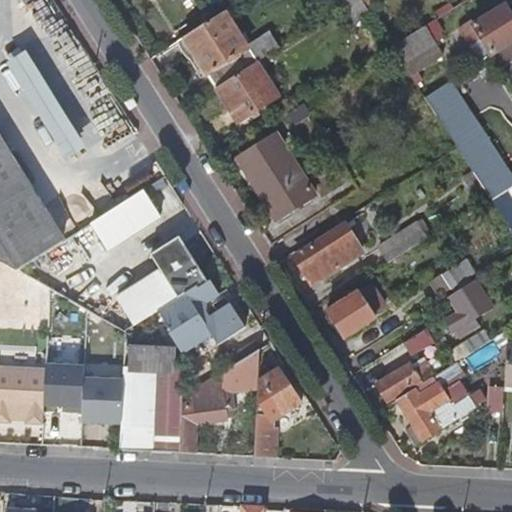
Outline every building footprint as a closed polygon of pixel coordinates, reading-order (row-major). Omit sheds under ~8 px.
[(324,0),(333,13),(345,5),(352,0),(324,0)] [(356,23),(369,14),(364,7),(359,0),(352,0),(345,5),(356,23)] [(433,12),(437,17),(451,8),(448,3),(433,12)] [(511,41),(511,24),(501,7),(471,26),(467,28),(487,58),(490,56),(511,41)] [(256,63),(276,49),(270,39),(247,53),(223,13),(217,18),(182,40),(214,90),(256,63)] [(435,19),(429,22),(436,33),(442,29),(435,19)] [(467,28),(471,26),(469,21),(454,29),(465,49),(468,47),(477,64),(487,58),(467,28)] [(436,33),(429,22),(390,48),(392,50),(396,58),(409,77),(417,72),(441,56),(432,43),(439,37),(436,33)] [(511,41),(490,56),(498,70),(511,60),(511,41)] [(396,58),(392,50),(384,55),(389,63),(396,58)] [(87,149),(26,52),(7,64),(68,161),(87,149)] [(256,63),(214,90),(236,124),(277,98),(256,63)] [(409,77),(414,86),(422,81),(417,72),(409,77)] [(448,83),(422,99),(456,151),(460,157),(485,140),(448,83)] [(274,222),(311,197),(273,135),(240,155),(263,194),(259,198),(274,222)] [(0,258),(19,270),(63,241),(0,139),(0,258)] [(488,201),(500,193),(507,187),(511,184),(511,183),(485,140),(460,157),(470,173),(485,196),(488,201)] [(475,203),(485,196),(470,173),(460,180),(475,203)] [(511,207),(511,195),(507,187),(500,193),(510,209),(511,207)] [(159,216),(143,190),(90,223),(107,250),(159,216)] [(511,212),(510,209),(500,193),(488,201),(511,237),(511,212)] [(389,264),(419,245),(408,226),(379,246),(389,264)] [(86,227),(71,235),(83,260),(87,258),(93,271),(105,265),(86,227)] [(358,254),(340,228),(293,259),(310,286),(358,254)] [(185,295),(206,282),(184,246),(178,236),(149,254),(159,270),(115,298),(133,327),(160,310),(185,295)] [(472,275),(463,261),(438,277),(426,285),(434,299),(447,291),(472,275)] [(495,307),(477,279),(448,297),(458,312),(446,321),(454,333),(457,331),(462,339),(482,326),(477,318),(495,307)] [(206,282),(185,295),(160,310),(172,330),(167,333),(177,347),(180,353),(211,333),(217,343),(243,323),(227,302),(207,317),(203,311),(205,304),(217,295),(207,281),(206,282)] [(27,287),(26,319),(44,320),(45,287),(27,287)] [(384,306),(371,287),(329,313),(345,338),(373,319),(369,315),(384,306)] [(451,350),(458,362),(459,361),(467,356),(492,340),(485,328),(451,350)] [(509,329),(495,338),(502,350),(508,346),(508,345),(509,329)] [(431,347),(424,334),(403,348),(411,360),(431,347)] [(221,374),(253,353),(244,340),(213,360),(221,374)] [(492,340),(467,356),(476,370),(501,356),(492,340)] [(177,347),(130,346),(130,367),(124,366),(123,381),(122,424),(120,450),(155,452),(159,368),(175,368),(177,347)] [(257,385),(258,350),(253,353),(221,374),(195,391),(196,402),(183,404),(180,454),(198,455),(196,421),(228,417),(228,408),(234,407),(232,389),(257,387),(257,385)] [(426,356),(410,366),(420,380),(443,365),(437,355),(429,361),(426,356)] [(458,362),(435,376),(399,399),(415,425),(407,429),(416,444),(424,440),(477,408),(489,400),(482,388),(472,394),(461,379),(469,374),(459,361),(458,362)] [(410,366),(408,364),(375,385),(385,402),(420,380),(410,366)] [(83,380),(84,367),(46,366),(46,370),(44,407),(66,408),(66,413),(82,413),(83,380)] [(24,424),(43,425),(44,407),(46,370),(0,368),(0,422),(11,423),(11,421),(11,413),(25,414),(25,422),(24,424)] [(276,372),(257,385),(257,387),(257,404),(270,424),(297,407),(276,372)] [(122,424),(123,381),(83,380),(82,413),(82,423),(122,424)] [(11,421),(25,422),(25,414),(11,413),(11,421)] [(255,457),(272,458),(273,427),(256,426),(255,457)]
